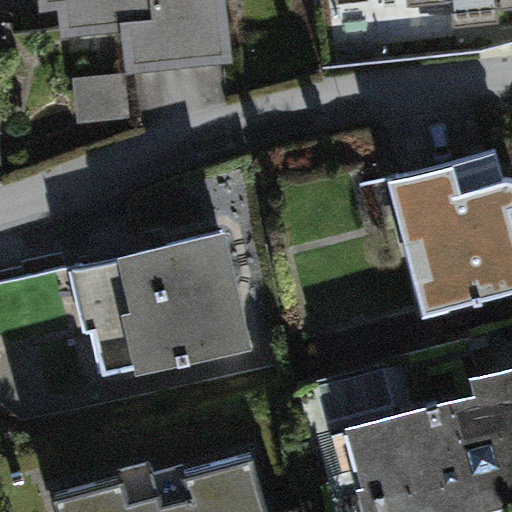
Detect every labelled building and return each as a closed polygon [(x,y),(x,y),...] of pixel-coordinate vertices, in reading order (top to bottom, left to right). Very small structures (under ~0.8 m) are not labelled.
[(125,75),(232,64),(226,0),(41,0),(45,40),(120,32),(125,75)] [(511,0),(400,0),(402,11),(453,6),(455,24),(511,18),(511,0)] [(422,320),(511,297),(511,195),(501,153),(387,182),(422,320)] [(259,358),(230,231),(71,270),(102,396),(259,358)] [(511,511),(511,364),(469,376),(475,399),(332,436),(351,511),(511,511)] [(260,511),(249,469),(157,493),(161,511),(260,511)] [(60,511),(161,511),(157,493),(131,500),(126,482),(58,500),(60,511)]
